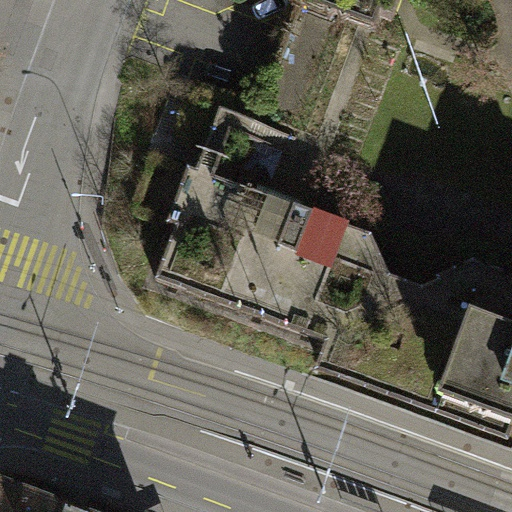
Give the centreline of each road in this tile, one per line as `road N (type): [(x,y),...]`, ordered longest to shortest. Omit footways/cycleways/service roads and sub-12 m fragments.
road 1 (tertiary): [(0,418),(263,511)]
road 2 (residential): [(0,260),(91,0)]
